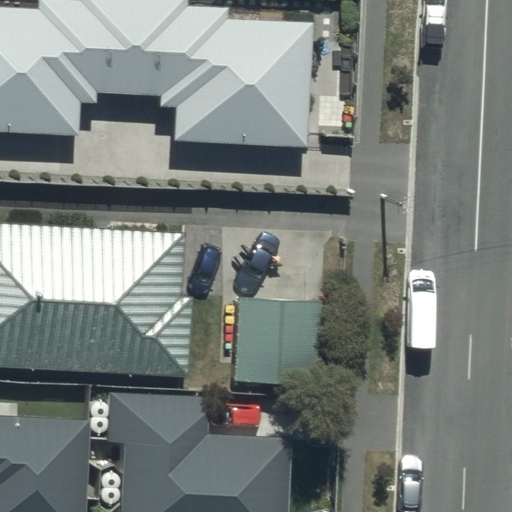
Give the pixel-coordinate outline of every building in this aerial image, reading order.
[(188,0),(80,0),(80,4),(38,2),(37,11),(0,8),(0,131),(79,136),(81,99),(97,100),(97,91),(162,94),(162,102),(178,103),(176,143),(308,150),(315,21),(231,17),(232,7),(189,5),(188,0)] [(181,230),(0,222),(0,363),(187,372),(190,294),(179,293),(181,230)] [(320,301),(235,295),(230,378),(315,383),(320,301)] [(210,398),(111,393),(109,440),(126,441),(122,511),(286,511),(290,439),(208,435),(210,398)] [(0,511),(86,511),(90,424),(0,419),(0,511)]
